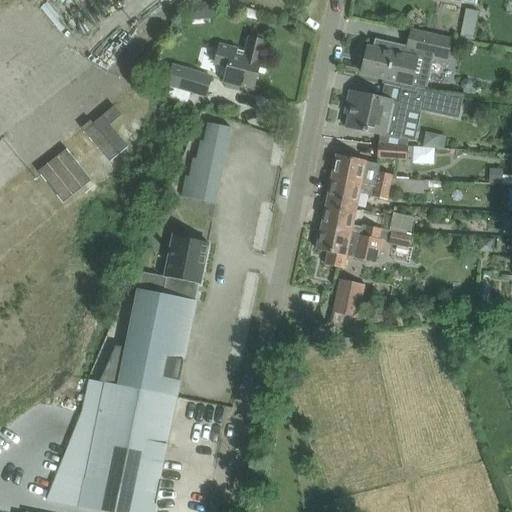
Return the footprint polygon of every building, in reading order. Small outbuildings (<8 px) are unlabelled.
[(442,0),(442,2),(475,9),(477,0),(442,0)] [(186,6),(189,21),(208,18),(205,2),(186,6)] [(466,8),(459,38),(472,41),(478,11),(466,8)] [(511,41),(511,15),(496,12),(491,37),(511,41)] [(362,64),(361,70),(362,71),(362,73),(381,77),(384,78),(382,84),(386,85),(411,91),(425,94),(434,56),(446,59),(449,60),(453,40),(450,39),(412,30),(408,46),(376,39),(374,49),(373,49),(368,47),(364,63),(362,64)] [(220,44),(215,63),(227,66),(223,82),(253,90),(260,61),(259,61),(264,41),(249,37),(245,50),(220,44)] [(172,65),(166,86),(189,93),(204,98),(210,76),(172,65)] [(462,82),(461,86),(463,88),(462,94),(475,95),(475,88),(471,87),(472,83),(470,80),(466,79),(462,82)] [(347,108),(345,114),(349,114),(347,127),(366,132),(380,135),(384,136),(403,140),(410,106),(413,106),(413,105),(424,107),(424,106),(436,109),(438,97),(425,94),(411,91),(386,85),(383,98),(370,96),(350,91),(347,108)] [(182,196),(216,203),(231,128),(209,123),(206,140),(202,139),(198,159),(194,158),(190,177),(186,177),(182,196)] [(434,165),(434,149),(434,148),(379,145),(378,158),(406,160),(406,159),(413,159),(413,164),(434,165)] [(337,155),(332,178),(390,190),(393,176),(378,173),(380,165),(366,162),(366,161),(337,155)] [(511,184),(511,176),(503,176),(504,170),(490,169),(489,184),(511,184)] [(390,190),(390,192),(423,194),(424,190),(425,182),(425,180),(393,176),(390,190)] [(332,178),(327,201),(356,207),(355,209),(357,210),(361,192),(369,194),(369,196),(388,200),(390,192),(390,190),(332,178)] [(167,196),(162,209),(173,211),(178,208),(180,199),(167,196)] [(327,201),(322,228),(378,240),(381,229),(382,229),(363,225),(362,227),(354,225),(357,210),(355,209),(356,207),(327,201)] [(381,231),(382,229),(381,229),(378,240),(322,228),(317,250),(329,253),(326,265),(346,269),(348,256),(376,262),(381,239),(389,241),(389,244),(408,248),(411,235),(392,231),(391,233),(381,231)] [(168,278),(165,295),(194,300),(197,284),(200,284),(208,243),(174,236),(166,277),(168,278)] [(480,241),(480,254),(494,255),(495,241),(480,241)] [(340,280),(334,313),(331,324),(343,327),(345,315),(357,317),(364,285),(340,280)] [(116,346),(100,382),(104,384),(105,383),(143,391),(176,398),(196,301),(194,300),(165,295),(139,289),(127,348),(116,346)] [(104,384),(79,507),(102,511),(153,511),(176,398),(143,391),(105,383),(104,384)]
